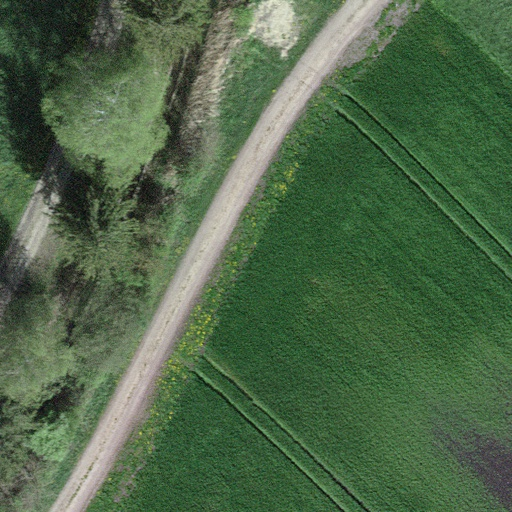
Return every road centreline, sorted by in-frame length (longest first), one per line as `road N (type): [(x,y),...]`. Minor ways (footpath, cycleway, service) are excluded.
road 1 (track): [(390,0),(343,47),(227,263),(77,511)]
road 2 (track): [(0,294),(115,41),(122,0)]
